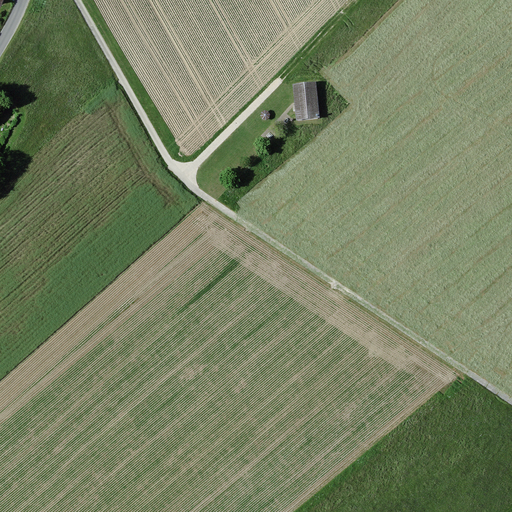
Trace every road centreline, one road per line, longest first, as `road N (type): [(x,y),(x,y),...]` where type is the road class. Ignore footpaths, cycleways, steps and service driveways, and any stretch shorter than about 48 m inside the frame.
road 1 (track): [(77,0),(183,177),(355,0)]
road 2 (track): [(183,177),(511,401)]
